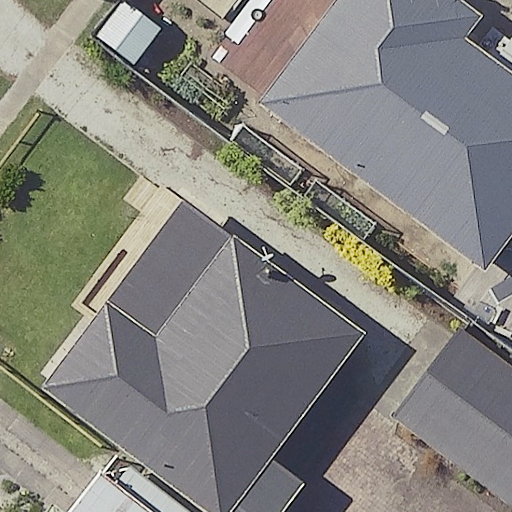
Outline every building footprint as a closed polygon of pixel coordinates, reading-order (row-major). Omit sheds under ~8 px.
[(183,0),(108,0),(85,30),(131,66),(183,0)] [(469,11),(453,0),(322,0),(249,100),(475,266),(511,215),(511,75),(453,32),(469,11)] [(147,333),(99,297),(33,385),(203,511),(214,511),(351,331),(222,234),(147,333)] [(511,506),(511,368),(454,323),(386,411),(511,507),(511,506)] [(357,446),(313,494),(332,511),(384,511),(405,490),(357,446)] [(62,511),(45,499),(35,511),(62,511)]
